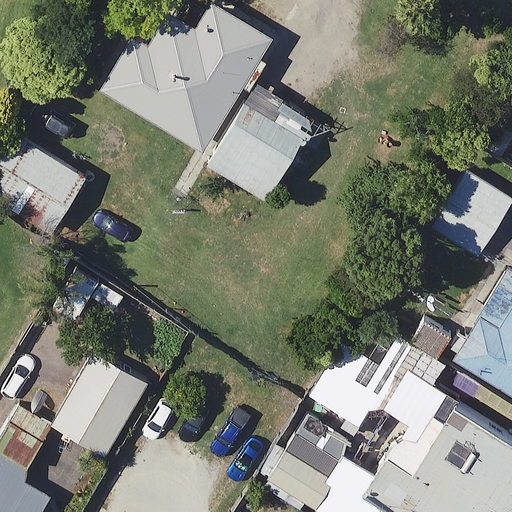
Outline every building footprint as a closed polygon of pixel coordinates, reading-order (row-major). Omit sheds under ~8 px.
[(206,24),(168,0),(165,0),(112,84),(214,149),(210,155),(275,197),(315,134),(251,93),(284,41),(221,0),(206,24)] [(481,43),(446,23),(434,45),(469,65),(481,43)] [(96,174),(9,118),(0,132),(0,190),(61,229),(96,174)] [(511,212),(511,189),(469,163),(435,219),(488,252),(511,212)] [(511,271),(463,353),(511,382),(511,271)] [(160,307),(136,292),(117,323),(141,337),(160,307)] [(156,378),(101,348),(61,422),(116,451),(156,378)] [(481,427),(445,405),(425,439),(395,422),(372,461),(299,418),(266,472),(332,511),(393,511),(397,506),(408,511),(497,511),(504,501),(511,505),(511,428),(489,415),(481,427)] [(73,511),(80,502),(0,453),(0,511),(73,511)]
